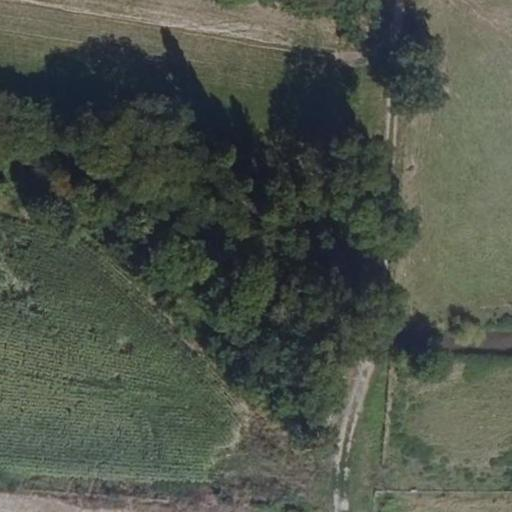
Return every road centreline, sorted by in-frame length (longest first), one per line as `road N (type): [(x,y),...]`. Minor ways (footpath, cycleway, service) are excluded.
road 1 (track): [(0,187),(87,208),(119,229),(329,433)]
road 2 (track): [(367,365),(397,0)]
road 3 (track): [(328,511),(329,433),(367,365)]
road 4 (track): [(511,501),(359,500)]
road 5 (track): [(358,511),(367,365)]
